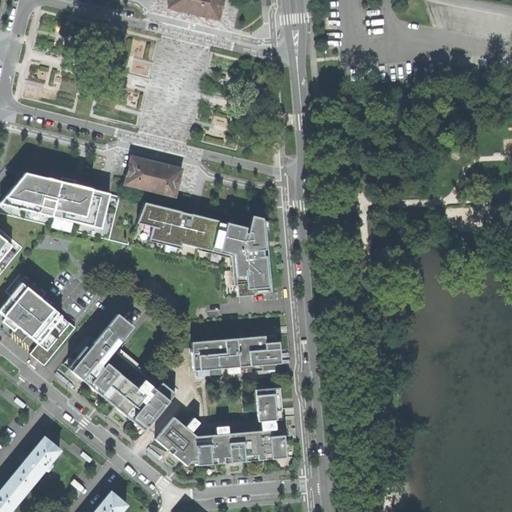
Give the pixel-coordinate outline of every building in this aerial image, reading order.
[(193,13),(218,19),(220,13),(221,12),(222,9),(221,9),(222,3),(224,2),(224,0),(169,0),(168,7),(193,13)] [(124,184),(175,197),(182,169),(151,161),(131,156),(124,184)] [(0,212),(128,244),(144,204),(109,196),(111,192),(25,172),(0,204),(0,212)] [(191,215),(144,204),(128,244),(221,267),(223,298),(254,295),(254,293),(271,292),(268,256),(265,256),(262,218),(251,216),(248,229),(246,229),(246,228),(226,223),(226,224),(204,219),(205,216),(192,213),(191,215)] [(0,273),(21,248),(0,229),(0,273)] [(21,284),(0,309),(0,312),(37,343),(30,353),(44,364),(74,327),(21,284)] [(68,369),(83,381),(89,374),(98,363),(102,366),(106,362),(110,356),(118,346),(134,328),(118,314),(90,348),(87,346),(68,369)] [(192,333),(192,340),(266,334),(266,327),(192,333)] [(192,341),(194,370),(221,368),(223,368),(227,368),(253,366),(258,366),(263,365),(275,364),(282,364),(281,342),(276,342),(275,336),(192,341)] [(154,376),(118,346),(110,356),(142,382),(144,379),(156,389),(162,382),(176,394),(179,390),(157,372),(154,376)] [(120,374),(106,362),(102,366),(104,368),(95,379),(92,382),(104,393),(109,386),(120,374)] [(104,368),(102,366),(98,363),(89,374),(95,379),(104,368)] [(221,375),(221,368),(194,370),(194,377),(221,375)] [(145,432),(147,428),(134,417),(139,411),(109,386),(104,393),(92,382),(95,379),(89,374),(83,381),(86,383),(128,418),(145,432)] [(137,388),(120,374),(109,386),(139,411),(145,404),(141,401),(144,397),(135,390),(137,388)] [(134,417),(147,428),(176,394),(162,382),(156,389),(144,379),(142,382),(137,388),(135,390),(144,397),(141,401),(145,404),(139,411),(134,417)] [(256,390),(256,395),(276,394),(277,412),(283,411),(281,388),(256,390)] [(276,394),(256,395),(258,415),(258,422),(262,421),(277,420),(277,412),(276,394)] [(183,409),(175,418),(186,428),(194,418),(183,409)] [(195,461),(198,465),(196,446),(229,443),(228,433),(217,434),(196,436),(193,433),(186,428),(175,418),(155,440),(168,451),(171,447),(173,449),(176,451),(173,454),(187,467),(191,462),(195,461)] [(194,418),(186,428),(193,433),(201,424),(194,418)] [(278,430),(277,420),(262,421),(262,431),(270,430),(278,430)] [(245,462),(272,460),(270,437),(270,430),(262,431),(228,433),(229,443),(244,442),(245,462)] [(286,459),(285,436),(270,437),(272,460),(286,459)] [(22,462),(5,482),(20,494),(57,449),(42,437),(26,456),(25,456),(23,458),(21,461),(22,462)] [(231,463),(245,462),(244,442),(229,443),(231,463)] [(198,465),(225,463),(231,463),(229,443),(196,446),(198,465)] [(246,474),(245,462),(231,463),(225,463),(226,476),(246,474)] [(0,511),(4,511),(20,494),(5,482),(0,488),(0,511)] [(117,511),(124,504),(109,491),(93,511),(91,510),(89,511),(117,511)]
